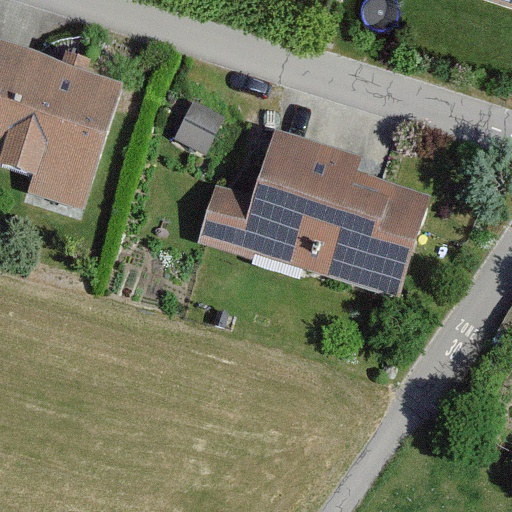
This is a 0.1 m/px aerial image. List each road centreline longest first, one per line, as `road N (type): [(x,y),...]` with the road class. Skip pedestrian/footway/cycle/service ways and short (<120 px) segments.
road 1 (residential): [(74,0),(511,131)]
road 2 (unclassified): [(339,511),(511,265)]
